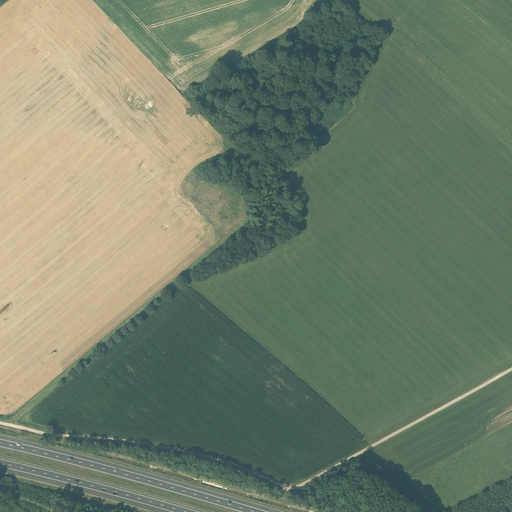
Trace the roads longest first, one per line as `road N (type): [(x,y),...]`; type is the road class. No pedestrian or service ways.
road 1 (track): [(0,423),(184,451),(291,488),(511,369)]
road 2 (motorway): [(253,511),(0,443)]
road 3 (motorway): [(0,463),(180,511)]
